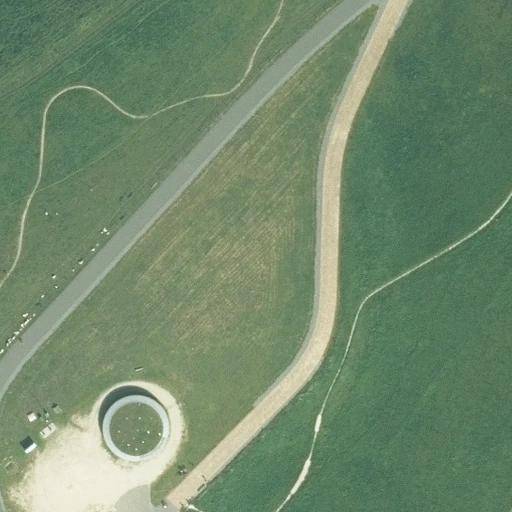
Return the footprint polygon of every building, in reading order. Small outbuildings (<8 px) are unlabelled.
[(216,389),(228,388),(227,364),(215,364),(216,389)] [(214,387),(213,365),(203,366),(204,388),(214,387)] [(246,375),(235,375),(236,400),(247,400),(246,375)] [(134,459),(137,458),(140,458),(143,457),(146,456),(149,455),(152,453),(154,451),(157,449),(159,447),(161,444),(163,441),(164,439),(165,436),(166,432),(166,429),(166,426),(166,423),(166,420),(165,417),(164,414),(163,411),(161,408),(159,405),(157,403),(154,401),(152,399),(149,397),(146,396),(143,395),(140,394),(137,394),(134,394),(131,394),(128,394),(124,395),(121,396),(119,397),(116,399),(113,401),(111,403),(109,405),(107,408),(105,411),(104,414),(103,417),(102,420),(101,423),(101,426),(101,429),(102,432),(103,436),(104,439),(105,441),(107,444),(109,447),(111,449),(113,451),(116,453),(118,455),(121,456),(124,457),(128,458),(131,458),(134,459)] [(223,411),(225,421),(250,416),(248,406),(223,411)]
